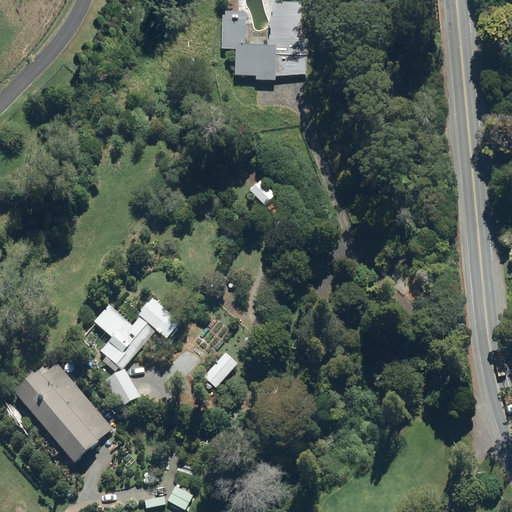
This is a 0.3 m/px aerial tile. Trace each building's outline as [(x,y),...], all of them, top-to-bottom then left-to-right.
[(272,76),(303,77),(303,57),(299,57),(299,54),(296,54),(296,47),(300,47),(300,33),(297,33),(297,4),(270,4),(270,17),(268,17),(267,29),(268,29),(268,38),(267,37),(266,42),(264,42),(264,47),(241,47),(242,36),(244,36),(244,28),(242,28),(242,12),(222,12),(221,17),(219,17),(218,49),(232,50),(232,77),(253,77),(253,80),(272,81),(272,76)] [(228,118),(229,108),(219,108),(218,117),(228,118)] [(125,119),(133,121),(135,115),(127,113),(125,119)] [(145,341),(104,306),(90,323),(109,339),(98,353),(120,371),(145,341)] [(213,389),(231,370),(230,369),(234,364),(224,355),(220,359),(218,358),(200,378),(213,389)] [(110,430),(55,364),(37,379),(33,374),(9,394),(69,466),(94,445),(93,443),(98,440),(101,443),(106,439),(103,436),(110,430)] [(101,379),(111,400),(115,398),(117,402),(133,395),(128,385),(126,385),(120,371),(101,379)] [(123,424),(117,417),(112,422),(118,428),(123,424)] [(177,484),(168,501),(176,505),(174,509),(178,511),(181,507),(189,511),(195,511),(200,504),(191,500),(195,493),(177,484)]
